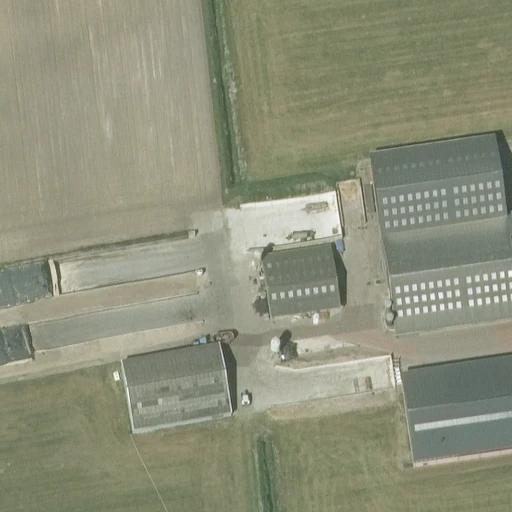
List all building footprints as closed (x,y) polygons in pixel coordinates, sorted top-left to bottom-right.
[(511,269),(511,216),(504,218),(494,149),(369,167),(380,242),(393,339),(511,321),(511,271),(511,270),(511,269)] [(260,258),(270,324),(339,315),(329,248),(260,258)] [(119,368),(131,436),(230,418),(218,351),(119,368)] [(389,393),(386,357),(267,369),(271,405),(389,393)] [(511,454),(511,370),(400,387),(412,469),(511,454)]
